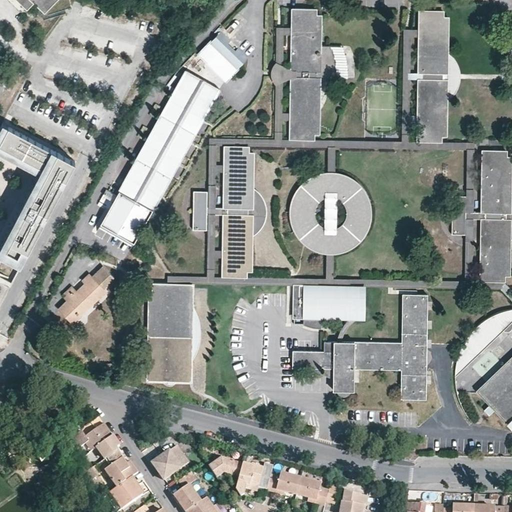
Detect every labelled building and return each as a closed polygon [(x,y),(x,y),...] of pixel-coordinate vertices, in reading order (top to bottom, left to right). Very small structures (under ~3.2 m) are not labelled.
[(16,0),(27,9),(33,2),(44,13),(57,0),(16,0)] [(310,8),(293,8),(292,71),(281,71),(282,77),(292,77),(290,139),(314,139),(314,134),(319,134),(319,77),(312,77),(312,71),(320,71),(320,45),(320,15),(316,15),(316,5),(310,5),(310,8)] [(447,101),(447,53),(448,17),(443,17),(444,11),(421,11),(419,73),(424,73),(423,79),(419,79),(418,141),(442,141),(442,135),(447,135),(447,101)] [(221,30),(207,45),(235,72),(249,58),(239,46),(235,50),(233,53),(226,46),(229,43),(232,40),(221,30)] [(235,50),(229,43),(226,46),(233,53),(235,50)] [(235,72),(207,45),(198,54),(227,80),(235,72)] [(335,65),(333,54),(332,52),(330,46),(320,45),(320,71),(312,71),(312,77),(319,77),(335,78),(336,72),(335,65)] [(453,57),(447,53),(447,101),(448,101),(453,97),(457,92),(460,88),(462,82),(462,75),(460,66),(458,62),(453,57)] [(187,70),(103,224),(137,243),(221,89),(187,70)] [(77,163),(3,125),(0,130),(0,155),(39,176),(0,250),(0,254),(3,256),(23,266),(77,163)] [(252,238),(253,185),(253,152),(248,152),(248,146),(225,145),(225,207),(208,207),(208,191),(194,191),(193,231),(207,231),(207,214),(224,214),(224,276),(247,277),(247,271),(252,271),(252,238)] [(327,170),(335,170),(335,147),(328,147),(327,170)] [(510,241),(511,191),(511,157),(506,157),(506,151),(483,151),(482,212),(465,212),(465,196),(451,195),(450,235),(464,236),(464,219),(482,219),(481,281),(504,281),(504,276),(509,276),(510,241)] [(306,238),(311,242),(317,246),(325,248),(330,248),(331,248),(337,248),(344,246),(351,242),(356,238),(361,232),(364,226),(366,219),(366,212),(365,206),(363,199),(360,193),(356,188),(351,184),(343,180),(337,178),(330,178),(323,179),(319,180),(310,185),(306,188),(301,195),(298,200),(296,207),(296,212),(296,218),(298,226),(301,232),(306,238)] [(260,191),(253,185),(252,238),(254,237),(259,233),(265,227),(269,217),(269,212),(269,206),(266,199),(264,196),(260,191)] [(137,243),(103,224),(101,228),(135,246),(137,243)] [(95,269),(89,275),(97,284),(103,278),(95,269)] [(60,309),(70,320),(77,313),(79,315),(99,296),(100,297),(105,292),(97,284),(89,275),(83,281),(86,284),(76,293),(72,288),(65,294),(70,299),(60,309)] [(191,359),(192,303),(193,283),(150,283),(149,380),(191,381),(191,359)] [(350,287),(296,285),(295,317),(304,317),(303,324),(304,324),(310,327),(317,328),(321,328),(321,318),(349,318),(350,287)] [(365,319),(366,288),(350,287),(349,318),(365,319)] [(426,398),(428,294),(403,294),(403,343),(324,342),(324,343),(324,351),(293,351),(293,367),(334,368),(334,390),(354,390),(354,382),(354,368),(360,368),(402,369),(401,398),(426,398)] [(197,310),(192,303),(191,359),(192,358),(199,348),(201,343),(202,336),(203,332),(202,325),(200,318),(197,310)] [(456,377),(503,331),(502,330),(501,328),(501,325),(501,324),(502,322),(504,320),(509,318),(511,320),(511,308),(507,309),(500,311),(486,318),(482,320),(473,328),(470,332),(464,342),(459,354),(457,360),(456,367),(456,377)] [(77,313),(70,320),(73,323),(80,316),(79,315),(77,313)] [(511,331),(511,320),(509,318),(504,320),(502,322),(501,324),(501,325),(501,328),(502,330),(503,331),(505,332),(507,333),(511,332),(511,331)] [(511,359),(478,393),(489,405),(495,411),(506,422),(511,416),(511,359)] [(495,411),(489,405),(485,410),(490,415),(495,411)] [(118,444),(111,435),(108,437),(106,435),(110,432),(103,422),(84,435),(80,430),(67,439),(74,449),(82,444),(87,440),(93,448),(95,446),(104,458),(116,450),(114,447),(118,445),(118,444)] [(63,446),(57,438),(56,437),(38,449),(45,459),(63,446)] [(87,440),(82,444),(88,451),(93,448),(87,440)] [(173,448),(168,451),(179,468),(184,465),(173,448)] [(121,458),(116,450),(104,458),(109,466),(104,470),(116,487),(129,478),(132,475),(137,471),(132,463),(127,467),(121,458)] [(179,468),(168,451),(151,463),(157,472),(162,480),(179,468)] [(129,459),(125,454),(121,458),(127,467),(132,463),(129,459)] [(224,474),(238,478),(242,463),(222,458),(208,466),(217,479),(224,474)] [(235,489),(240,495),(243,493),(245,488),(246,482),(259,485),(257,491),(265,493),(266,489),(269,475),(272,465),(264,463),(263,469),(242,463),(238,478),(235,489)] [(84,473),(91,468),(88,464),(81,469),(84,473)] [(116,487),(104,470),(97,474),(109,492),(116,487)] [(190,472),(178,480),(184,488),(174,495),(180,504),(185,511),(201,501),(189,484),(196,479),(190,472)] [(269,475),(266,489),(275,492),(276,489),(280,490),(296,494),(300,478),(280,473),(279,478),(269,475)] [(145,492),(132,475),(129,478),(141,495),(145,492)] [(129,478),(116,487),(109,492),(114,498),(121,509),(141,495),(129,478)] [(300,478),(296,494),(312,498),(316,499),(315,502),(325,505),(326,501),(328,490),(319,488),(320,483),(300,478)] [(246,482),(245,488),(257,491),(259,485),(246,482)] [(338,488),(329,486),(328,490),(326,501),(334,503),(338,488)] [(342,502),(339,511),(359,511),(361,505),(363,504),(365,502),(366,500),(366,499),(366,496),(365,493),(345,489),(342,502)] [(116,511),(121,509),(114,498),(109,501),(116,511)] [(201,501),(185,511),(219,511),(215,505),(213,507),(206,498),(201,501)] [(424,511),(426,507),(406,503),(404,511),(424,511)]
